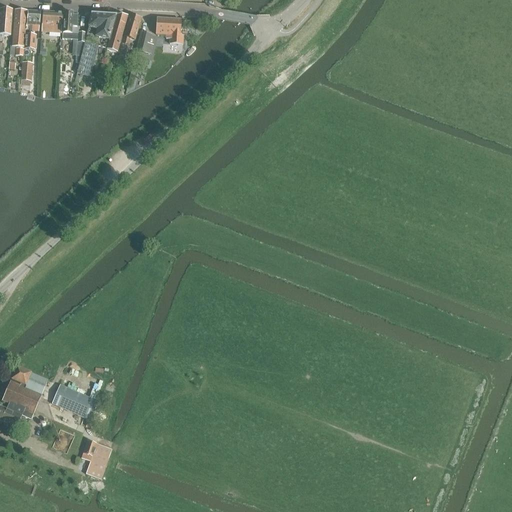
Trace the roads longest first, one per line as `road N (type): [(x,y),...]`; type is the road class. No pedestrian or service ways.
road 1 (unclassified): [(0,290),(275,29)]
road 2 (tertiary): [(275,29),(216,13),(104,6)]
